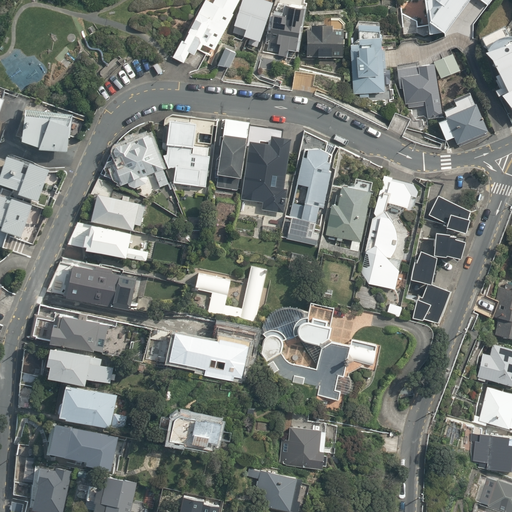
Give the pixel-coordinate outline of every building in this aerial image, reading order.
[(204,44),(214,49),(240,0),(206,0),(207,0),(206,0),(204,0),(198,13),(196,12),(181,40),(180,39),(171,57),(181,62),(186,53),(191,56),(195,49),(200,52),(204,44)] [(272,1),(269,0),(242,0),(234,25),(246,28),(244,35),(239,42),(244,45),(249,37),(251,38),(249,46),(258,49),(260,41),(272,1)] [(432,41),(448,41),(477,3),(491,12),(499,0),(435,0),(429,8),(427,8),(432,41)] [(278,55),(287,56),(287,53),(295,55),(300,25),(301,25),(304,8),(285,5),(284,16),(273,14),(267,50),(278,52),(278,55)] [(401,13),(403,34),(417,33),(416,19),(401,13)] [(307,28),(307,56),(343,56),(343,29),(333,29),(333,25),(311,25),(311,28),(307,28)] [(498,95),(511,110),(511,36),(509,35),(504,25),(481,36),(501,87),(495,90),(498,95)] [(360,94),(361,98),(368,97),(367,93),(384,91),(384,78),(390,78),(389,68),(383,68),(379,38),(379,30),(358,28),(358,44),(350,44),(353,94),(360,94)] [(217,65),(229,67),(236,52),(226,47),(225,47),(217,65)] [(435,62),(441,77),(460,70),(452,53),(435,62)] [(154,65),(158,74),(163,72),(158,63),(154,65)] [(425,104),(427,118),(442,116),(433,63),(397,68),(400,88),(403,87),(405,103),(407,102),(408,107),(425,104)] [(458,143),(460,147),(486,134),(485,132),(488,131),(475,102),(473,103),(468,92),(452,100),(455,106),(444,111),(445,115),(444,115),(446,118),(438,122),(446,140),(453,137),(457,144),(458,143)] [(48,120),(22,117),(19,142),(38,147),(37,149),(66,152),(70,117),(49,114),(48,120)] [(196,185),(205,186),(211,143),(198,141),(199,131),(212,133),(214,119),(190,116),(189,123),(170,121),(167,153),(162,153),(167,166),(176,167),(175,176),(197,178),(196,185)] [(216,186),(237,189),(239,177),(241,177),(249,122),(225,118),(217,173),(218,173),(216,186)] [(244,192),(272,197),(273,195),(283,196),(287,172),(291,173),(292,169),(287,169),(291,145),(273,142),(274,138),(267,137),(269,125),(259,123),(256,139),(252,138),(245,177),(247,177),(244,192)] [(289,141),(300,144),(303,129),(292,127),(289,141)] [(116,179),(117,176),(121,185),(128,182),(128,185),(135,185),(148,180),(146,175),(155,172),(160,187),(169,183),(152,136),(150,137),(149,134),(129,141),(129,142),(122,145),(121,144),(116,146),(114,151),(116,155),(118,156),(119,160),(110,154),(102,173),(116,179)] [(302,223),(319,226),(322,208),(325,209),(333,169),(331,168),(334,157),(336,147),(321,140),(318,147),(315,146),(312,161),(305,160),(305,163),(302,162),(297,188),(293,187),(289,211),(304,214),(302,223)] [(25,164),(3,156),(0,165),(0,185),(16,191),(15,194),(36,201),(47,169),(26,163),(25,164)] [(367,173),(376,176),(379,165),(370,160),(367,173)] [(391,187),(395,175),(384,169),(378,186),(391,187)] [(122,199),(110,196),(112,186),(99,178),(90,194),(97,195),(91,221),(133,230),(135,224),(141,225),(145,205),(129,201),(129,197),(123,195),(122,199)] [(343,238),(361,241),(371,192),(342,185),(338,205),(332,204),(326,234),(337,237),(337,240),(342,241),(343,238)] [(434,194),(424,214),(441,222),(441,225),(460,229),(467,210),(434,194)] [(8,199),(0,196),(0,230),(19,237),(30,205),(9,198),(8,199)] [(372,283),(393,287),(399,258),(390,256),(396,247),(398,237),(396,228),(393,222),(394,221),(385,207),(373,215),(373,217),(372,218),(365,251),(366,252),(369,264),(361,270),(368,285),(372,283)] [(84,246),(85,245),(87,245),(86,249),(127,258),(132,232),(92,224),(89,233),(88,233),(90,226),(78,222),(68,243),(84,246)] [(432,231),(430,253),(442,254),(443,253),(456,257),(461,239),(452,238),(452,235),(446,234),(447,233),(432,231)] [(410,262),(407,280),(426,284),(432,256),(415,249),(412,262),(410,262)] [(67,297),(130,309),(137,277),(109,271),(110,266),(101,264),(100,269),(74,264),(72,271),(66,270),(63,287),(69,288),(68,294),(67,297)] [(240,318),(254,321),(266,269),(253,266),(244,306),(224,302),(229,278),(197,271),(193,288),(210,292),(208,301),(213,302),(212,307),(240,314),(240,318)] [(511,339),(511,338),(511,283),(505,283),(504,287),(498,286),(492,316),(498,317),(495,333),(511,337),(511,339)] [(414,297),(410,318),(435,322),(446,289),(425,284),(419,298),(414,297)] [(332,297),(333,290),(321,288),(320,295),(332,297)] [(43,301),(61,304),(62,294),(57,293),(48,291),(43,301)] [(387,313),(399,316),(401,306),(394,304),(395,301),(390,300),(387,313)] [(316,394),(338,398),(340,389),(334,389),(337,374),(343,375),(347,358),(372,363),(377,343),(351,338),(349,343),(331,340),(329,336),(330,324),(334,306),(311,302),(308,315),(305,315),(301,317),(297,320),(294,325),(293,330),(294,334),(298,332),(300,335),(302,338),(321,343),(316,368),(293,363),(288,361),(284,357),(281,352),(282,339),(286,337),(285,335),(281,331),(277,329),(272,329),(267,330),(263,332),(265,337),(259,353),(265,370),(273,376),(317,385),(316,394)] [(30,336),(49,340),(53,319),(35,314),(30,336)] [(50,341),(103,352),(108,324),(60,314),(57,326),(53,325),(50,341)] [(173,363),(211,372),(214,358),(218,359),(221,347),(229,349),(234,325),(184,314),(173,363)] [(248,346),(256,348),(260,329),(252,328),(248,346)] [(483,378),(511,385),(511,349),(490,344),(487,354),(480,353),(474,376),(476,376),(475,381),(481,383),(483,378)] [(22,371),(39,373),(42,348),(25,346),(22,371)] [(49,376),(85,384),(87,378),(110,383),(111,379),(115,380),(116,374),(113,373),(114,367),(90,362),(91,355),(51,346),(47,364),(51,365),(49,376)] [(37,387),(39,373),(22,371),(20,385),(37,387)] [(398,388),(400,397),(413,394),(411,385),(398,388)] [(70,386),(63,419),(125,432),(128,415),(115,412),(119,397),(70,386)] [(511,393),(486,386),(478,415),(471,414),(469,421),(484,425),(484,422),(505,428),(505,426),(511,428),(511,393)] [(227,419),(177,411),(172,444),(221,452),(227,419)] [(119,440),(52,427),(46,457),(85,464),(84,467),(112,473),(119,440)] [(291,438),(286,437),(285,448),(279,447),(277,460),(334,468),(336,453),(327,452),(330,432),(292,427),(291,438)] [(473,440),(471,460),(484,461),(484,467),(511,469),(511,435),(477,433),(477,440),(473,440)] [(64,511),(72,472),(39,466),(31,511),(64,511)] [(297,511),(299,509),(301,502),(306,503),(311,486),(305,484),(306,481),(263,469),(256,492),(267,496),(265,505),(289,511),(297,511)] [(130,511),(137,482),(102,475),(94,511),(130,511)] [(511,511),(511,485),(487,477),(477,504),(502,511),(511,511)]
